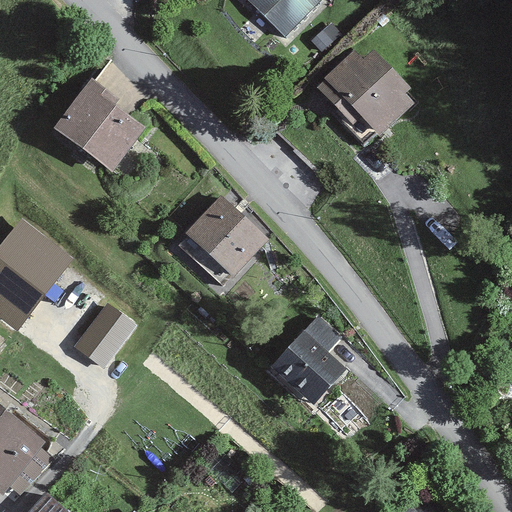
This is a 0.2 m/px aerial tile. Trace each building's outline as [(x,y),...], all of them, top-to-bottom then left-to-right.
[(249,0),(287,38),(323,0),(249,0)] [(342,35),(331,23),(311,41),(322,53),(342,35)] [(362,118),(381,137),(416,103),(407,94),(412,89),(375,50),(367,58),(357,48),(315,88),(353,127),(362,118)] [(99,80),(63,128),(123,172),(155,129),(111,96),(115,91),(99,80)] [(297,113),(279,131),(330,182),(348,163),(297,113)] [(271,240),(221,195),(187,233),(237,278),(271,240)] [(74,258),(22,218),(0,246),(0,318),(18,332),(74,258)] [(139,325),(108,302),(75,347),(106,369),(139,325)] [(343,337),(319,315),(271,367),(314,405),(348,368),(330,352),(343,337)] [(0,352),(10,340),(0,332),(0,352)] [(0,486),(12,496),(54,443),(0,400),(0,486)] [(69,511),(46,492),(28,511),(69,511)] [(428,511),(413,497),(398,511),(428,511)]
